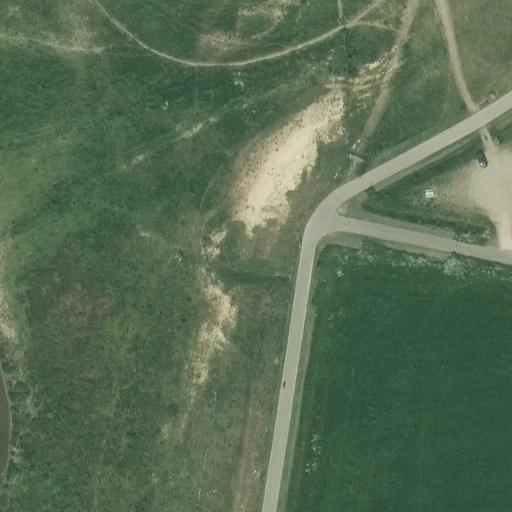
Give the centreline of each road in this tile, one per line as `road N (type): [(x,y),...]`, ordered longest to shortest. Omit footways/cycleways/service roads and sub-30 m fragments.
road 1 (unclassified): [(265,511),(311,222)]
road 2 (residential): [(311,222),(511,259)]
